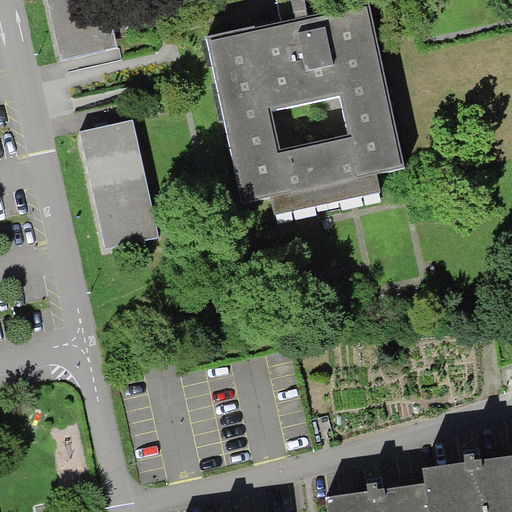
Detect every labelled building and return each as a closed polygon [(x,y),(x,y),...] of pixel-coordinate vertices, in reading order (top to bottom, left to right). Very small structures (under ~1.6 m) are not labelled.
[(44,0),(60,70),(116,57),(102,0),(44,0)] [(381,190),(377,172),(403,166),(367,6),(210,41),(245,198),(271,192),(275,214),(381,190)] [(136,121),(80,134),(107,257),(163,245),(136,121)] [(427,511),(511,511),(511,459),(423,469),(427,511)] [(330,511),(425,511),(423,487),(329,497),(330,511)]
